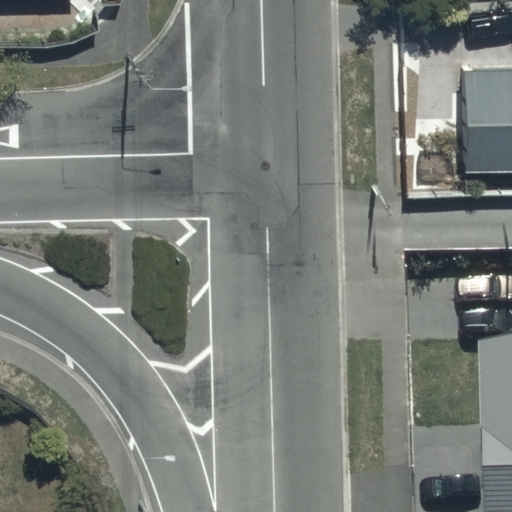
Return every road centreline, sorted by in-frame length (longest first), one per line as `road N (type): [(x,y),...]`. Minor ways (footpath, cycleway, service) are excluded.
road 1 (tertiary): [(274,511),(264,150)]
road 2 (tertiary): [(185,511),(134,389),(81,337),(0,284)]
road 3 (tertiary): [(0,159),(264,150)]
road 4 (tertiary): [(264,150),(260,0)]
